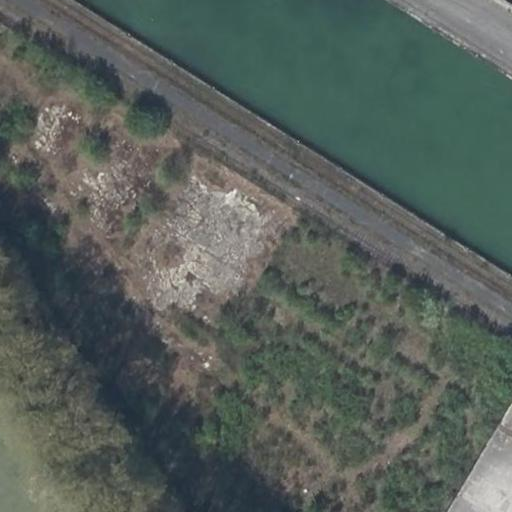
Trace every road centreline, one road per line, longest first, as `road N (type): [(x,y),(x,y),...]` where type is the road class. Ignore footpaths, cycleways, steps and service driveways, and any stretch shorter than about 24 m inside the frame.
road 1 (residential): [(511,310),(17,0)]
road 2 (unclassified): [(0,270),(165,511)]
